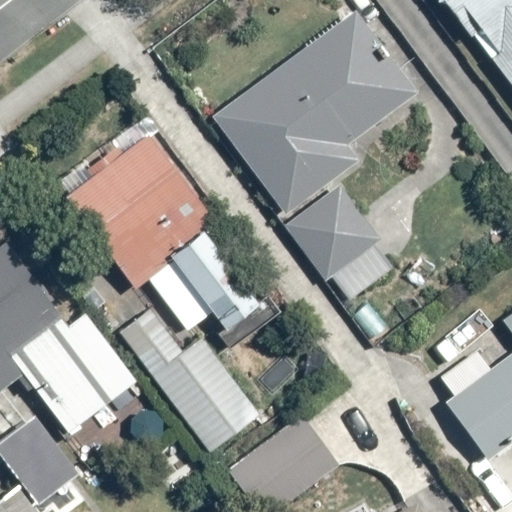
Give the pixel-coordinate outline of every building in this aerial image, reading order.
[(511,0),(447,0),(511,84),(511,0)] [(416,92),(351,10),(207,115),(283,214),(358,157),(346,143),(416,92)] [(271,294),(144,135),(58,198),(134,290),(150,277),(205,343),(271,294)] [(394,267),(340,187),(284,224),(338,305),(394,267)] [(1,242),(0,243),(0,383),(18,370),(66,435),(136,380),(84,314),(66,327),(1,242)] [(179,348),(146,306),(115,330),(210,451),(257,415),(195,336),(179,348)] [(511,309),(499,319),(511,336),(511,352),(444,402),(487,462),(511,442),(511,309)] [(272,511),(336,463),(295,410),(223,465),(258,511),(272,511)] [(79,473),(29,411),(0,435),(0,457),(39,506),(79,473)] [(34,511),(16,489),(0,501),(0,511),(34,511)] [(420,511),(414,501),(392,511),(420,511)]
